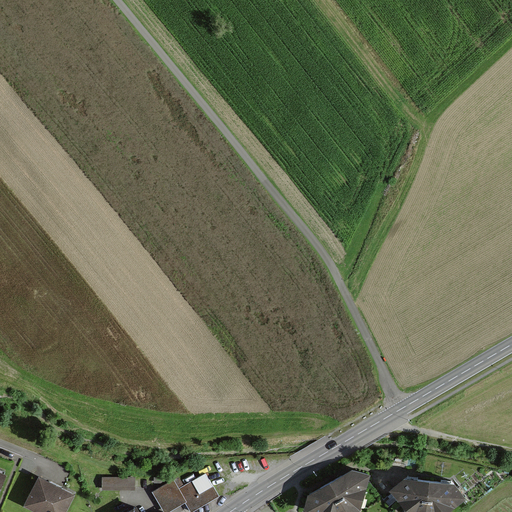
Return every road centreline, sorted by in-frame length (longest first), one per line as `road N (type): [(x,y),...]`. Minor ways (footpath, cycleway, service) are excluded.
road 1 (track): [(116,0),(321,252),(401,406)]
road 2 (primary): [(511,342),(232,511)]
road 3 (track): [(511,451),(412,430),(388,414)]
